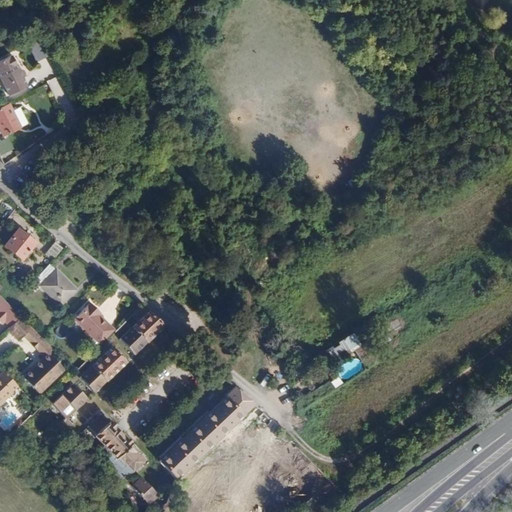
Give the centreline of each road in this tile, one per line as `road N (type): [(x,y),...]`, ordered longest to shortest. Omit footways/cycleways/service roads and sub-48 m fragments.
road 1 (residential): [(0,185),(268,407)]
road 2 (track): [(268,407),(323,460),(344,461),(511,339)]
road 3 (track): [(0,172),(107,100),(138,67),(167,0)]
road 4 (primary): [(511,419),(386,511)]
road 5 (secondary): [(511,427),(418,511)]
